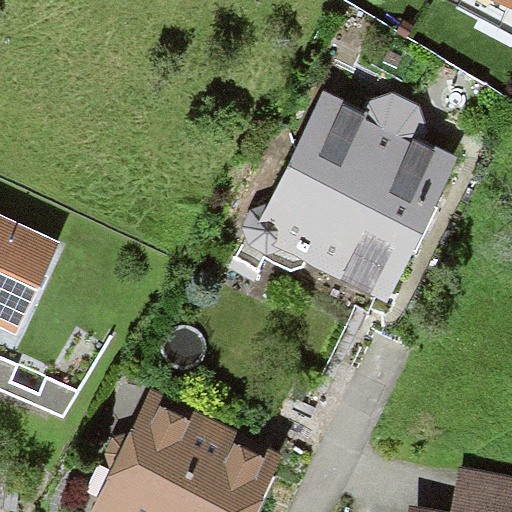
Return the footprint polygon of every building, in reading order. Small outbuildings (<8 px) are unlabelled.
[(254,216),(244,229),(246,247),(261,256),(279,251),(384,309),(457,165),(428,151),(435,138),(423,109),(393,95),(367,104),(361,117),(323,98),(267,212),(254,216)] [(0,325),(18,333),(58,243),(0,217),(0,325)] [(78,393),(0,357),(0,392),(62,420),(78,393)] [(153,391),(89,511),(254,511),(283,458),(153,391)] [(0,508),(13,510),(19,466),(0,463),(0,508)] [(423,511),(410,510),(409,511),(511,511),(511,476),(458,467),(450,511),(423,511)]
